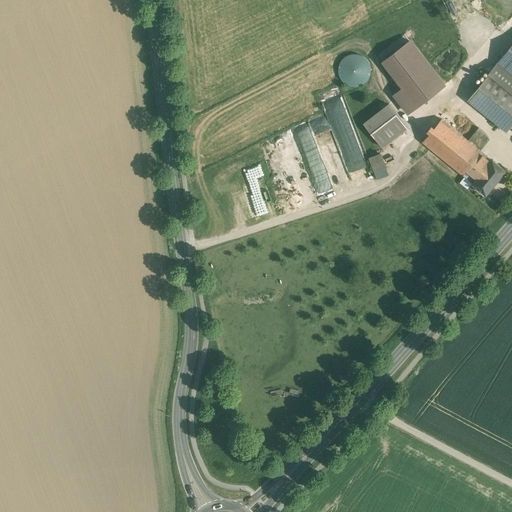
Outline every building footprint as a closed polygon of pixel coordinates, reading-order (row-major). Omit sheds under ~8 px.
[(444,85),(410,41),(384,61),(404,87),(418,105),(444,85)] [(511,45),(490,72),(511,90),(511,45)] [(340,82),(368,85),(371,56),(342,54),(340,82)] [(511,125),(511,90),(490,72),(468,100),(507,132),(511,125)] [(418,105),(404,87),(395,94),(409,112),(418,105)] [(388,104),(364,123),(383,147),(407,128),(388,104)] [(481,151),(442,119),(423,142),(462,174),(481,151)] [(488,137),(479,128),(469,139),(479,147),(488,137)] [(348,176),(336,134),(318,139),(332,186),(342,183),(341,179),(348,176)] [(492,160),(481,151),(462,174),(473,183),(472,183),(486,195),(506,171),(493,159),(492,160)] [(384,152),(369,157),(376,175),(390,169),(384,152)]
